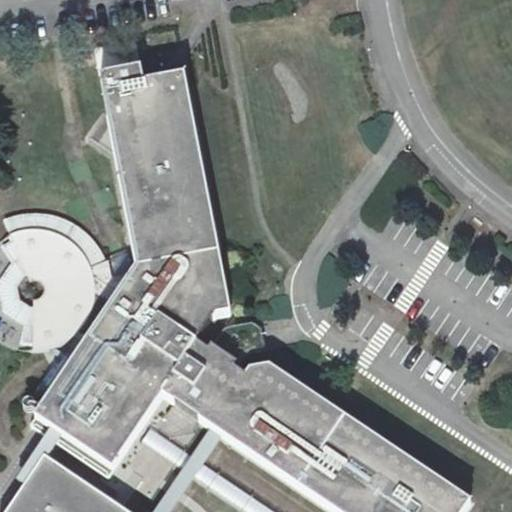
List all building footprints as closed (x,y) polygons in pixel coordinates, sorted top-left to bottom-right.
[(236,373),(208,355),(196,347),(212,324),(213,324),(216,319),(229,317),(183,80),(144,88),(142,73),(101,81),(138,273),(121,298),(93,279),(88,265),(82,256),(70,244),(55,236),(47,234),(39,232),(21,234),(30,279),(37,277),(47,284),(49,296),(42,307),(36,308),(45,353),(60,348),(76,338),(88,346),(37,422),(112,473),(163,399),(175,407),(200,424),(330,511),(465,511),(470,507),(269,372),(251,376),(248,381),(236,373)] [(222,334),(208,355),(236,373),(244,361),(247,358),(250,357),(265,353),(264,343),(262,333),(252,326),(240,329),(227,331),(225,332),(222,334)] [(165,421),(191,438),(200,424),(175,407),(165,421)] [(178,475),(232,511),(276,511),(190,454),(197,442),(191,438),(165,421),(160,418),(131,459),(170,485),(178,475)] [(122,511),(56,467),(25,511),(122,511)]
